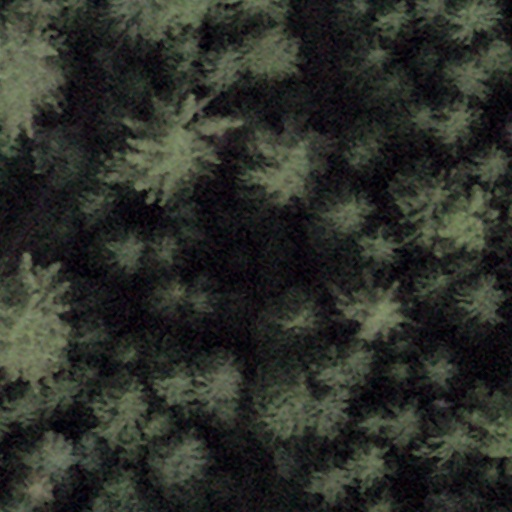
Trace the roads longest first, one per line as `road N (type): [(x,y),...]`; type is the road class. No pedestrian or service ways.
road 1 (track): [(241,511),(309,252),(344,0)]
road 2 (track): [(126,0),(38,200),(0,253)]
